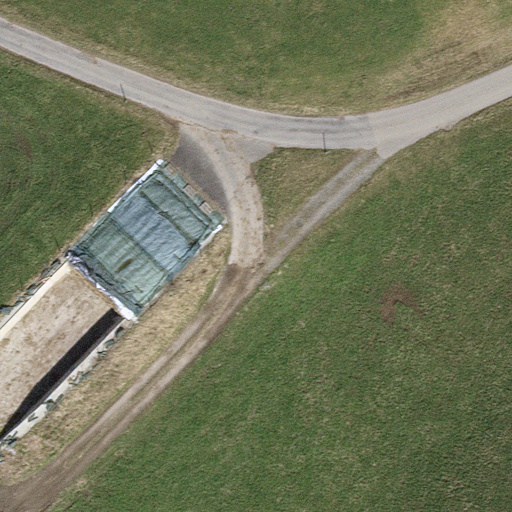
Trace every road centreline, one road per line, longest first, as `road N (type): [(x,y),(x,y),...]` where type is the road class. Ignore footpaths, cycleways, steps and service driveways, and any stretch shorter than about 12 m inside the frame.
road 1 (track): [(398,124),(222,291),(12,511)]
road 2 (unclassified): [(511,79),(398,124),(233,124),(0,30)]
road 3 (track): [(222,291),(237,219),(233,124)]
